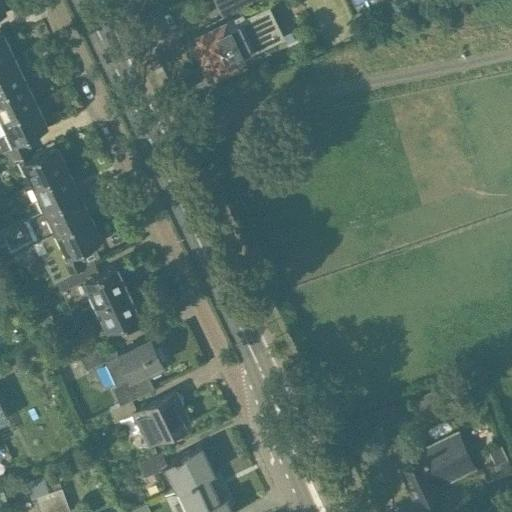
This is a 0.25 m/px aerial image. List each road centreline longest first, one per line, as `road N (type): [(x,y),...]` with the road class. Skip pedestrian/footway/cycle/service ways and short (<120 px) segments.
road 1 (residential): [(51,0),(260,440),(299,462)]
road 2 (secondary): [(299,462),(82,0)]
